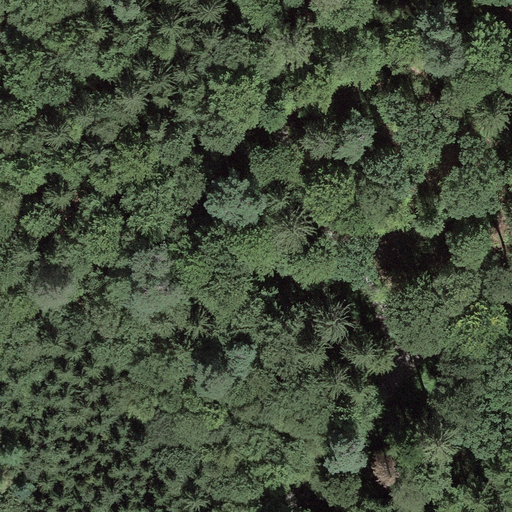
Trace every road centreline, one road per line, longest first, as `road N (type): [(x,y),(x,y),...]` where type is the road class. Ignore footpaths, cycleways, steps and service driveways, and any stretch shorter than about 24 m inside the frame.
road 1 (track): [(271,0),(266,29),(285,104),(375,251),(400,308)]
road 2 (track): [(275,511),(431,347),(511,321)]
